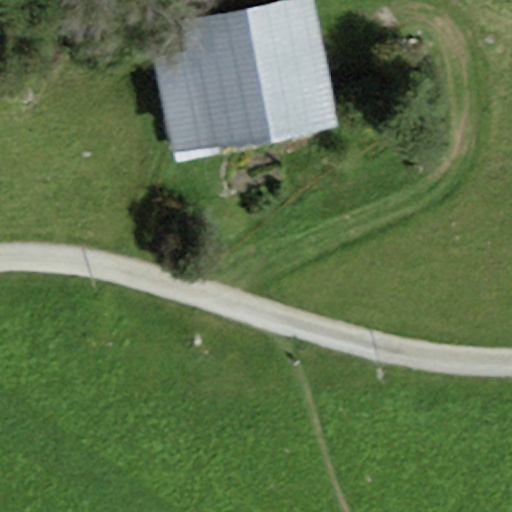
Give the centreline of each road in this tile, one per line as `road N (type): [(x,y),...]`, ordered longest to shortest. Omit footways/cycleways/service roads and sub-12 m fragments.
road 1 (track): [(0,260),(91,264),(277,320)]
road 2 (track): [(277,320),(409,357),(511,363)]
